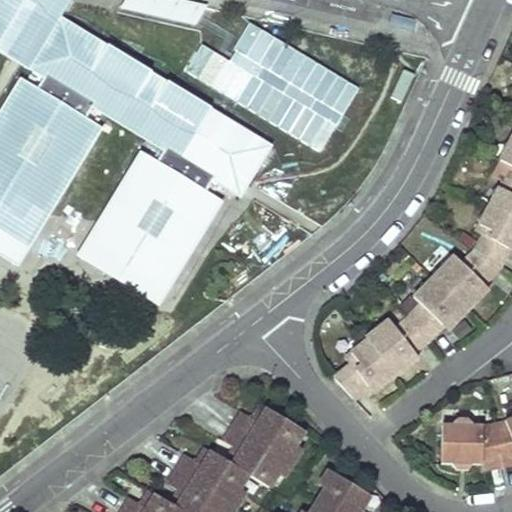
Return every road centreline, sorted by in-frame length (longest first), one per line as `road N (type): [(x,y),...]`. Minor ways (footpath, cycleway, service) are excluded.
road 1 (residential): [(491,0),(410,177),(339,259),(255,324)]
road 2 (residential): [(255,324),(12,511)]
road 3 (residential): [(362,440),(511,319)]
road 4 (residential): [(255,324),(362,440)]
